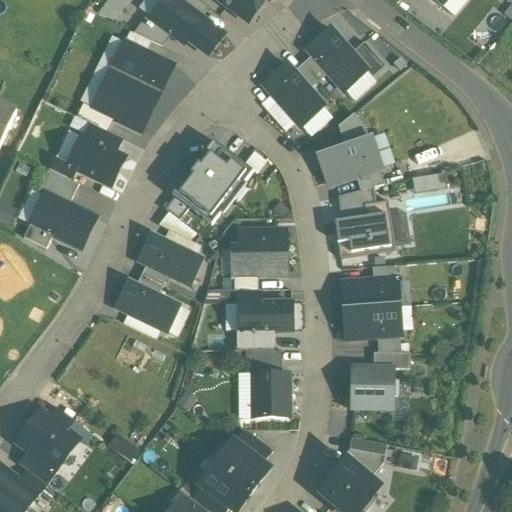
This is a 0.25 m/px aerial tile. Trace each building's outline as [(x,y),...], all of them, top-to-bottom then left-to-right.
[(106,0),(99,14),(114,22),(126,0),(106,0)] [(174,0),(167,0),(151,21),(172,38),(184,46),(187,42),(209,59),(223,37),(201,19),(180,4),(174,0)] [(194,0),(182,0),(180,4),(201,19),(207,10),(194,0)] [(266,0),(213,0),(248,25),(266,0)] [(450,0),(432,0),(443,9),(450,0)] [(160,50),(172,38),(151,21),(146,18),(134,36),(160,50)] [(329,31),(306,52),(312,58),(329,76),(344,93),(367,73),(352,57),(329,31)] [(173,68),(124,45),(111,71),(160,94),(173,68)] [(364,46),(352,57),(367,73),(373,80),(385,69),(364,46)] [(329,76),(312,58),(304,67),(320,84),(329,76)] [(320,84),(304,67),(294,76),(310,94),(320,84)] [(287,68),(264,87),(271,96),(296,125),(300,130),(324,111),(310,94),(294,76),(287,68)] [(160,94),(111,71),(92,111),(141,136),(160,94)] [(296,125),(271,96),(259,106),(284,135),(296,125)] [(0,146),(16,115),(0,107),(0,146)] [(338,129),(346,150),(369,142),(365,130),(354,117),(338,129)] [(113,190),(129,155),(119,150),(124,138),(89,122),(68,170),(77,174),(113,190)] [(385,170),(374,140),(346,150),(318,160),(329,190),(356,181),(379,172),(385,170)] [(243,187),(253,175),(214,144),(197,165),(194,162),(189,168),(185,174),(188,176),(172,198),(175,200),(189,211),(212,228),(222,215),(218,212),(239,184),(243,187)] [(55,164),(50,174),(72,184),(77,174),(68,170),(55,164)] [(379,172),(356,181),(361,194),(374,191),(385,188),(379,172)] [(44,198),(69,209),(79,188),(72,184),(50,174),(49,173),(39,195),(44,198)] [(462,174),(410,176),(412,210),(464,208),(462,174)] [(339,200),(342,223),(366,219),(364,208),(375,206),(374,191),(361,194),(339,200)] [(82,256),(98,224),(69,209),(44,198),(28,230),(51,241),(82,256)] [(189,211),(175,200),(165,212),(180,224),(189,211)] [(342,223),(335,224),(340,261),(395,253),(388,204),(375,206),(364,208),(366,219),(342,223)] [(51,241),(28,230),(23,241),(46,252),(51,241)] [(234,235),(235,279),(258,279),(287,279),(287,235),(234,235)] [(204,262),(153,238),(141,264),(147,267),(168,278),(191,288),(204,262)] [(147,267),(142,278),(163,288),(168,278),(147,267)] [(396,269),(373,271),(373,282),(397,281),(396,269)] [(163,288),(142,278),(136,289),(158,299),(163,288)] [(258,279),(235,279),(235,294),(238,294),(258,294),(258,279)] [(341,285),(343,315),(399,311),(397,281),(373,282),(341,285)] [(136,289),(130,286),(118,311),(167,335),(180,310),(158,299),(136,289)] [(258,294),(238,294),(238,304),(262,304),(262,294),(258,294)] [(238,304),(239,334),(273,334),(296,334),(296,304),(262,304),(238,304)] [(343,315),(345,344),(377,342),(401,340),(399,311),(343,315)] [(239,334),(237,334),(237,354),(246,354),(274,353),(273,334),(239,334)] [(401,340),(377,342),(377,356),(401,355),(401,340)] [(274,353),(246,354),(246,377),(255,377),(282,376),(282,353),(274,353)] [(397,372),(355,371),(354,410),(396,411),(397,372)] [(255,377),(255,420),(290,420),(290,376),(282,376),(255,377)] [(55,409),(48,418),(66,433),(73,424),(55,409)] [(48,418),(42,414),(20,444),(30,451),(59,474),(82,444),(66,433),(48,418)] [(244,433),(235,444),(265,465),(273,454),(244,433)] [(387,447),(352,441),(348,463),(370,481),(383,466),(387,447)] [(235,444),(218,467),(257,496),(274,472),(265,465),(235,444)] [(59,474),(30,451),(18,466),(28,474),(47,489),(59,474)] [(370,481),(348,463),(321,495),(341,511),(363,511),(381,490),(370,481)] [(218,467),(200,491),(229,511),(245,511),(257,496),(218,467)] [(20,485),(0,470),(0,511),(31,511),(40,501),(40,500),(20,485)] [(28,474),(20,485),(40,500),(47,489),(28,474)] [(200,491),(192,502),(204,511),(228,511),(229,511),(200,491)] [(204,511),(192,502),(180,494),(172,505),(176,508),(177,506),(184,511),(204,511)]
